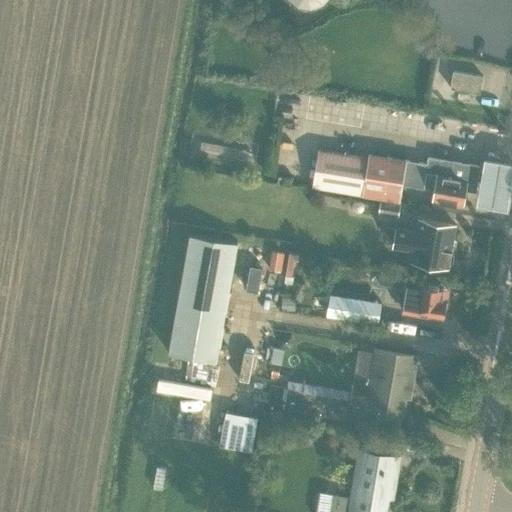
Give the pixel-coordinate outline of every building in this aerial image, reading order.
[(376,0),(331,0),(332,39),(376,39),(376,0)] [(456,70),(453,87),(482,93),(485,76),(456,70)] [(370,153),(369,157),(320,148),(313,187),(363,195),(401,202),(404,184),(435,189),(433,199),(464,204),(466,190),(477,192),(482,165),(453,160),(453,161),(449,160),(429,156),(428,163),(408,160),(408,159),(370,153)] [(511,182),(487,181),(485,226),(511,227),(511,182)] [(354,202),(353,205),(353,208),(354,210),(357,212),(360,212),(363,210),(365,207),(364,204),(363,202),(360,200),(357,200),(354,202)] [(400,216),(401,203),(382,200),(379,213),(400,216)] [(456,224),(438,221),(418,218),(417,229),(396,226),(393,246),(413,249),(411,260),(450,266),(450,264),(454,261),(455,254),(452,249),(456,224)] [(218,361),(229,299),(239,242),(190,233),(169,352),(218,361)] [(271,250),(268,269),(280,271),(284,252),(271,250)] [(411,275),(381,270),(379,281),(407,286),(404,312),(444,318),(449,290),(419,285),(420,277),(410,275),(411,275)] [(331,293),(328,314),(379,323),(383,301),(331,293)] [(282,297),(282,310),(295,310),(295,297),(282,297)] [(288,388),(285,407),(375,423),(378,409),(388,411),(404,414),(407,396),(411,396),(418,355),(398,352),(375,348),(374,352),(359,350),(351,398),(288,388)] [(422,351),(420,374),(441,375),(442,352),(422,351)] [(227,412),(221,445),(253,450),(259,417),(227,412)] [(300,444),(308,444),(307,430),(299,430),(300,444)] [(179,447),(197,448),(198,434),(180,433),(179,447)] [(335,493),(331,511),(360,511),(361,511),(369,511),(387,511),(390,496),(395,497),(401,456),(358,449),(350,496),(335,493)]
